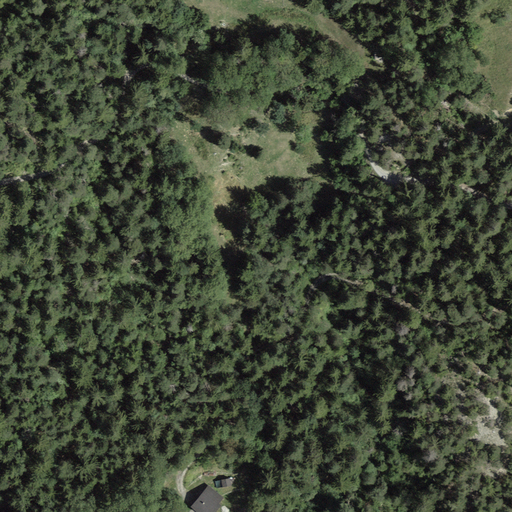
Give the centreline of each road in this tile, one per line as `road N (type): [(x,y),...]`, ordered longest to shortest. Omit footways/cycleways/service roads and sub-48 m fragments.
road 1 (track): [(511,205),(443,181),(386,179),(349,109),(318,84),(280,80),(218,91),(142,66),(128,76),(95,140),(46,173),(0,182)]
road 2 (track): [(511,304),(457,323),(340,276),(321,281),(292,331),(236,363),(232,422),(184,467),(180,483),(190,499)]
